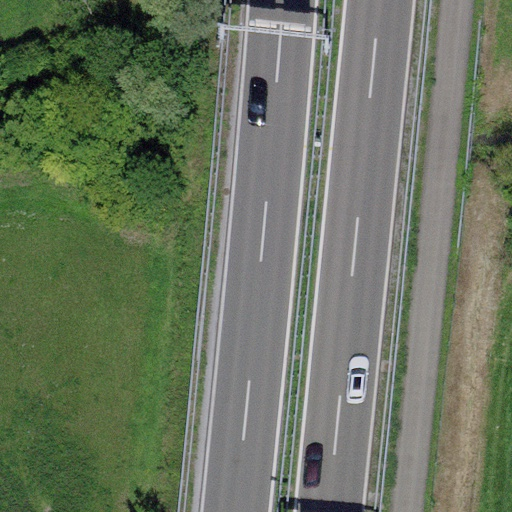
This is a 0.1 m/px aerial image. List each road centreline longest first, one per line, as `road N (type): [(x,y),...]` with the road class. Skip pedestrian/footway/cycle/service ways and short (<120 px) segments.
road 1 (motorway): [(332,511),(383,0)]
road 2 (motorway): [(286,0),(237,511)]
